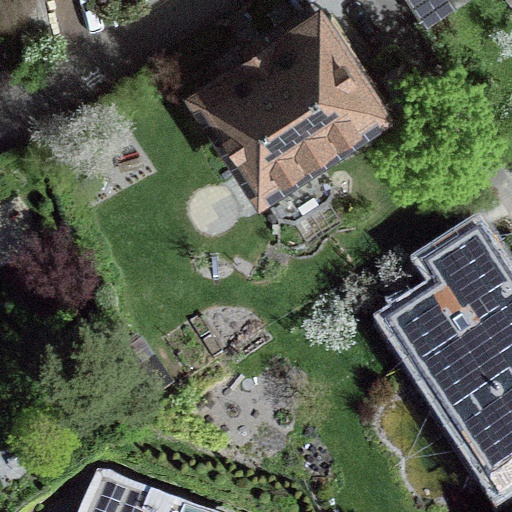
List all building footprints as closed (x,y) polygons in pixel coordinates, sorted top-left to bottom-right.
[(410,0),(425,22),(454,3),(451,0),(410,0)] [(316,15),(268,47),(261,38),(244,49),(250,59),(201,91),(262,183),(302,157),(317,157),(332,147),(337,134),(377,107),(316,15)] [(465,280),(390,328),(431,392),(455,376),(479,412),(471,417),(507,473),(511,470),(511,294),(492,263),(489,265),(499,281),(476,296),(465,280)] [(489,265),(465,280),(476,296),(499,281),(489,265)] [(184,511),(99,478),(86,511),(184,511)]
